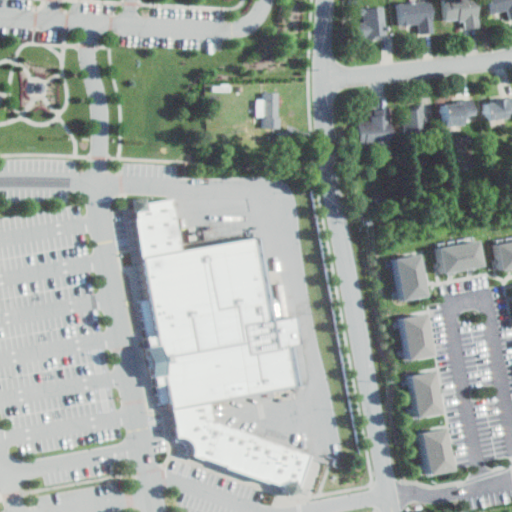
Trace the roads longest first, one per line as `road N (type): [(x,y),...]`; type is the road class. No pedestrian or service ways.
road 1 (residential): [(393,511),(332,165)]
road 2 (residential): [(511,55),(327,79)]
road 3 (residential): [(332,165),(328,0)]
